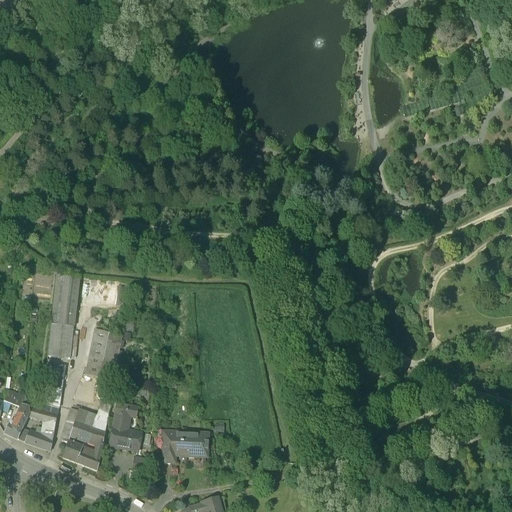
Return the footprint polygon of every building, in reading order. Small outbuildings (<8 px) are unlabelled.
[(56,273),(47,354),(75,357),(77,328),(81,276),(56,273)] [(122,339),(94,331),(85,375),(100,378),(113,380),(122,339)] [(8,354),(1,353),(0,363),(0,364),(7,365),(8,354)] [(40,413),(57,417),(65,363),(46,361),(40,413)] [(113,380),(100,378),(98,387),(101,387),(98,399),(101,400),(99,410),(97,417),(93,430),(93,431),(104,434),(112,392),(111,391),(113,380)] [(25,399),(5,391),(3,403),(20,409),(22,407),(25,399)] [(127,408),(117,406),(115,417),(116,417),(114,431),(112,431),(109,448),(137,453),(140,436),(125,433),(128,418),(125,418),(127,408)] [(22,407),(20,409),(18,415),(27,420),(27,418),(29,415),(28,409),(22,407)] [(40,413),(28,409),(29,415),(27,418),(44,423),(41,435),(53,439),(57,417),(40,413)] [(59,441),(68,443),(70,437),(74,424),(78,411),(69,410),(59,441)] [(74,424),(93,430),(97,417),(78,411),(74,424)] [(27,420),(18,415),(13,424),(12,426),(12,427),(21,432),(27,420)] [(21,432),(12,427),(12,426),(8,424),(3,434),(18,441),(21,432)] [(74,424),(70,437),(81,442),(89,444),(93,431),(93,430),(74,424)] [(104,434),(93,431),(89,444),(96,447),(93,460),(99,462),(103,447),(102,446),(104,434)] [(28,434),(21,432),(18,441),(24,444),(28,434)] [(34,436),(28,434),(24,444),(39,449),(50,452),(52,444),(53,439),(41,435),(35,433),(34,436)] [(174,440),(162,439),(161,464),(174,464),(174,458),(206,459),(207,435),(174,434),(174,440)] [(81,442),(70,437),(68,443),(79,447),(81,442)] [(68,443),(62,459),(76,465),(80,455),(82,448),(79,447),(68,443)] [(86,458),(80,455),(76,465),(83,467),(86,458)] [(93,460),(86,458),(83,467),(97,473),(99,462),(93,460)] [(148,463),(134,460),(132,473),(146,475),(148,463)] [(132,473),(129,472),(128,480),(144,484),(146,475),(132,473)] [(219,511),(216,500),(204,503),(204,504),(205,504),(207,511),(219,511)]
